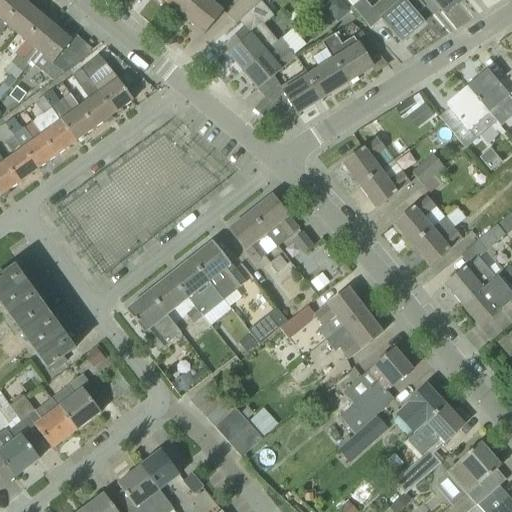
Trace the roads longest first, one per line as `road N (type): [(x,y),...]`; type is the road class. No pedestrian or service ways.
road 1 (residential): [(511,429),(282,160)]
road 2 (residential): [(282,160),(511,14)]
road 3 (residential): [(282,160),(93,310)]
road 4 (residential): [(188,88),(14,210)]
road 5 (residential): [(18,511),(163,400)]
road 6 (residential): [(163,400),(260,511)]
road 7 (residential): [(188,88),(81,0)]
road 8 (residential): [(93,310),(14,210)]
